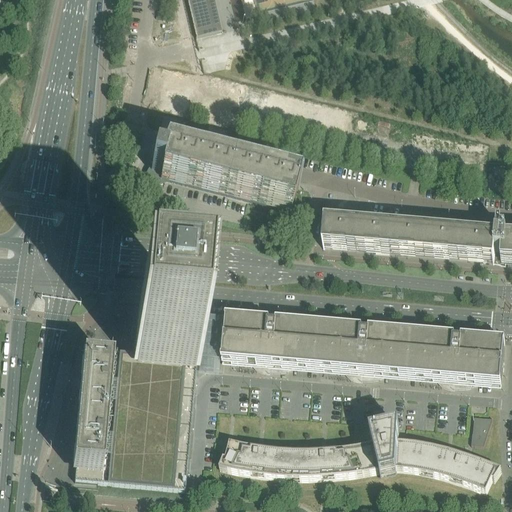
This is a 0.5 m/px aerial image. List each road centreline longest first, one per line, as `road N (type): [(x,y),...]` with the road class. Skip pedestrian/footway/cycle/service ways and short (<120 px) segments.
road 1 (tertiary): [(64,284),(511,320)]
road 2 (residential): [(511,405),(207,378)]
road 3 (secondary): [(72,250),(96,0)]
road 4 (secondary): [(74,0),(28,246)]
road 5 (tertiary): [(304,272),(72,250)]
road 6 (secondary): [(23,280),(1,511)]
road 7 (secondary): [(21,511),(64,284)]
road 8 (tertiary): [(511,293),(304,272)]
road 9 (residential): [(321,180),(149,138),(132,126)]
road 10 (residential): [(511,217),(321,180)]
